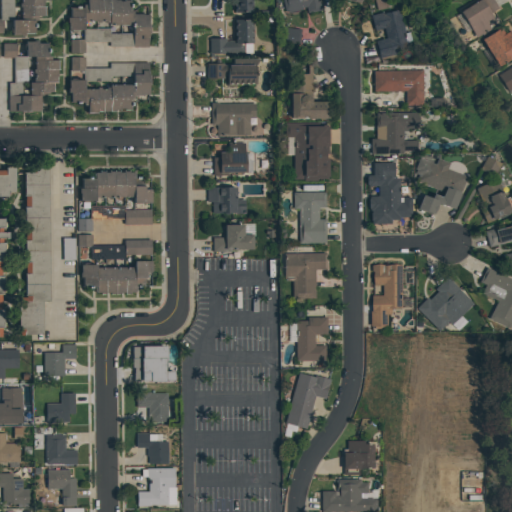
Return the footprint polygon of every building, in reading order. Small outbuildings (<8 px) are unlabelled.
[(0,0),(41,0),(42,8),(43,8),(43,18),(34,18),(34,22),(32,22),(33,34),(21,35),(21,37),(10,37),(10,22),(1,22),(1,35),(0,35),(0,0)] [(86,0),(118,0),(118,1),(123,1),(123,0),(128,0),(128,12),(131,12),(131,15),(141,15),(141,18),(147,18),(147,26),(148,26),(148,38),(147,38),(147,48),(108,48),(108,43),(83,43),(83,54),(69,54),(69,40),(82,40),(82,32),(66,32),(66,25),(65,25),(65,17),(69,17),(69,8),(82,7),(82,5),(86,4),(86,0)] [(251,0),(251,13),(234,13),(233,0),(251,0)] [(280,0),(319,0),(322,10),(285,18),(280,0)] [(459,12),(476,2),(474,0),(491,0),(496,8),(488,13),(492,18),(485,23),(488,28),(475,37),(459,12)] [(368,15),(397,8),(407,51),(379,58),(368,15)] [(234,19),(250,19),(251,45),(243,45),(243,53),(208,54),(208,39),(224,38),(224,42),(234,41),(234,19)] [(510,30),(511,33),(511,57),(497,67),(479,38),(499,26),(503,34),(510,30)] [(298,45),(300,30),(287,28),(284,42),(298,45)] [(23,41),(37,40),(37,43),(47,43),(47,60),(58,60),(58,70),(56,70),(57,83),(52,83),(53,95),(40,95),(40,111),(8,112),(7,83),(12,83),(12,57),(0,57),(0,44),(14,43),(15,56),(23,56),(23,41)] [(69,58),(83,57),(83,68),(108,68),(108,64),(148,64),(148,95),(131,95),(131,101),(129,102),(129,111),(117,111),(117,112),(107,112),(107,114),(99,114),(99,112),(94,113),(94,114),(84,114),(84,108),(82,108),(82,103),(68,103),(68,96),(66,96),(66,92),(67,92),(67,80),(82,80),(82,72),(70,72),(69,58)] [(255,59),(255,84),(226,85),(226,77),(222,77),(223,80),(206,80),(205,63),(222,63),(222,65),(227,65),(227,60),(255,59)] [(292,74),(307,74),(306,65),(311,65),(311,101),(325,101),(325,118),(289,119),(289,93),(293,93),(292,74)] [(511,65),(511,87),(506,91),(496,75),(511,65)] [(371,71),(420,71),(420,106),(403,106),(403,92),(371,92),(371,71)] [(210,104),(254,103),(254,118),(248,118),(248,135),(210,136),(210,104)] [(369,155),(369,139),(374,139),(374,113),(416,113),(416,132),(401,132),(401,141),(414,141),(414,154),(369,155)] [(283,123),(299,123),(299,126),(327,126),(327,135),(327,179),(292,179),(292,137),(283,137),(283,123)] [(227,144),(244,144),(244,152),(245,152),(245,173),(226,173),(226,176),(212,176),(211,158),(218,157),(218,152),(227,152),(227,144)] [(436,159),(447,164),(444,169),(464,177),(451,209),(436,203),(441,192),(414,181),(417,175),(412,172),(417,159),(433,165),(436,159)] [(365,175),(371,175),(371,163),(392,163),(393,178),(397,178),(398,220),(389,220),(390,224),(368,224),(367,197),(377,197),(376,186),(365,187),(365,175)] [(46,165),(48,301),(41,301),(41,335),(17,335),(17,298),(24,298),(22,172),(33,172),(33,166),(46,165)] [(0,172),(5,172),(5,169),(14,169),(15,188),(8,188),(8,196),(0,196),(0,172)] [(127,170),(127,172),(133,172),(133,178),(143,177),(143,189),(149,189),(149,204),(145,204),(145,205),(132,206),(132,197),(94,198),(94,200),(77,201),(77,189),(80,189),(80,179),(93,179),(93,173),(97,173),(97,171),(102,171),(102,172),(107,172),(107,171),(117,171),(117,172),(121,172),(121,171),(127,170)] [(484,223),(477,209),(481,207),(473,188),(493,179),(502,198),(505,196),(511,211),(484,223)] [(205,187),(235,187),(235,200),(244,200),(244,213),(212,213),(212,202),(205,202),(205,187)] [(291,193),(324,192),(324,209),(317,209),(317,222),(323,222),(324,244),(298,244),(297,209),(291,209),(291,193)] [(122,206),(122,211),(148,211),(148,225),(122,225),(122,219),(89,219),(89,207),(122,206)] [(0,325),(3,326),(4,309),(1,309),(2,276),(3,239),(8,239),(8,232),(4,232),(4,219),(0,219),(0,325)] [(89,232),(76,232),(75,219),(89,219),(89,232)] [(511,267),(507,269),(503,254),(511,251),(510,241),(486,247),(482,230),(511,222),(511,267)] [(222,225),(242,224),(242,235),(252,235),(252,250),(231,250),(229,252),(211,252),(211,238),(222,238),(222,225)] [(90,235),(90,247),(77,247),(77,235),(90,235)] [(74,261),(61,261),(61,239),(74,238),(74,249),(74,261)] [(149,241),(149,256),(123,257),(123,261),(90,262),(90,247),(123,247),(123,242),(149,241)] [(282,253),(324,253),(325,270),(313,270),(314,299),(291,300),(291,281),(285,281),(285,279),(282,279),(282,253)] [(150,261),(150,276),(143,276),(143,288),(134,289),(134,294),(95,295),(95,287),(81,287),(81,278),(79,278),(79,265),(94,265),(95,268),(133,267),(133,261),(150,261)] [(370,265),(400,264),(400,308),(389,308),(389,315),(385,315),(385,326),(369,326),(368,312),(370,312),(370,296),(381,296),(380,286),(370,286),(370,265)] [(484,267),(511,280),(511,322),(509,328),(486,318),(494,300),(479,293),(482,286),(476,283),(484,267)] [(445,277),(471,303),(450,325),(447,322),(437,331),(415,309),(426,298),(428,300),(436,292),(433,289),(445,277)] [(306,318),(325,317),(325,335),(313,335),(313,346),(324,346),(324,361),(295,361),(294,322),(306,322),(306,318)] [(62,359),(62,375),(42,376),(42,352),(60,352),(60,345),(73,344),(73,359),(62,359)] [(140,347),(165,346),(165,372),(171,371),(171,381),(135,381),(135,366),(140,366),(140,347)] [(0,350),(16,350),(17,368),(2,369),(3,379),(0,379),(0,350)] [(297,373),(313,378),(313,376),(328,380),(323,399),(313,396),(304,429),(284,423),(297,373)] [(0,424),(0,388),(20,388),(20,424),(0,424)] [(135,393),(149,392),(149,393),(166,393),(166,422),(147,422),(147,408),(135,408),(135,393)] [(58,394),(73,393),(73,415),(66,415),(67,423),(45,423),(44,404),(58,404),(58,394)] [(17,444),(18,463),(0,463),(0,433),(3,433),(3,444),(17,444)] [(135,434),(146,434),(146,442),(166,442),(166,464),(147,464),(146,448),(135,448),(135,434)] [(44,435),(63,435),(63,451),(74,450),(74,464),(44,465),(44,435)] [(345,441),(362,441),(362,444),(365,444),(365,476),(342,476),(341,452),(345,452),(345,441)] [(458,477),(458,460),(481,460),(481,477),(458,477)] [(145,469),(172,468),(172,488),(165,488),(165,505),(135,505),(135,492),(147,492),(147,478),(145,478),(145,469)] [(45,471),(67,470),(67,479),(73,478),(73,500),(60,500),(60,489),(45,489),(45,471)] [(0,474),(10,474),(10,479),(20,479),(21,490),(27,490),(27,505),(0,505),(0,474)] [(338,480),(359,479),(359,484),(366,483),(366,499),(376,499),(376,511),(320,511),(320,492),(334,492),(334,496),(338,496),(338,480)] [(469,511),(404,511),(404,503),(433,502),(432,479),(458,479),(458,492),(469,492),(469,511)]
